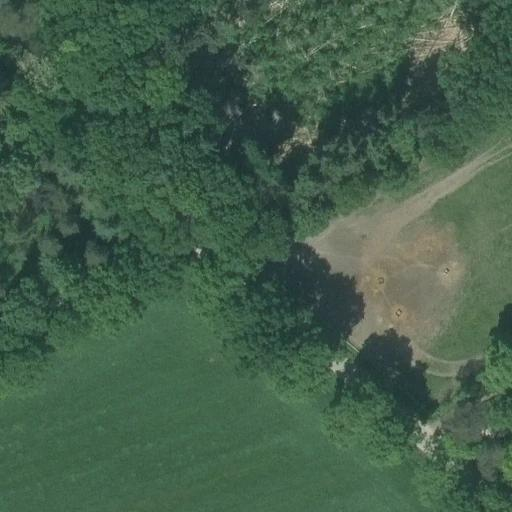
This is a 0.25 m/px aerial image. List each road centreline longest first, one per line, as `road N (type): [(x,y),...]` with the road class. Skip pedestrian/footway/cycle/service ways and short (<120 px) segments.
road 1 (unclassified): [(503,511),(182,230),(0,49)]
road 2 (track): [(182,230),(0,328)]
